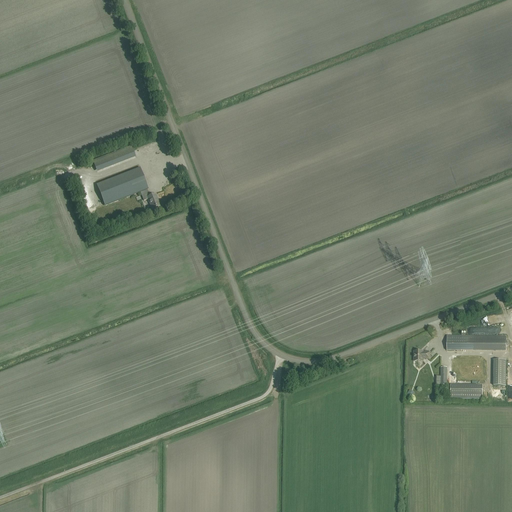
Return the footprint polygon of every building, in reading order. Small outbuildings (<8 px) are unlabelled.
[(134,155),(131,146),(93,161),(96,170),(134,155)] [(148,189),(140,169),(97,185),(105,205),(140,192),(144,201),(147,200),(148,203),(149,202),(152,209),(160,206),(156,194),(149,196),(147,189),(148,189)] [(506,337),(447,336),(447,351),(506,352),(506,337)] [(423,351),(414,351),(414,361),(423,361),(423,359),(430,359),(430,352),(423,352),(423,351)] [(506,361),(494,360),(494,386),(506,386),(506,361)] [(447,368),(441,368),(441,377),(436,377),(436,385),(447,385),(447,368)] [(483,387),(451,387),(451,400),(482,400),(483,387)]
